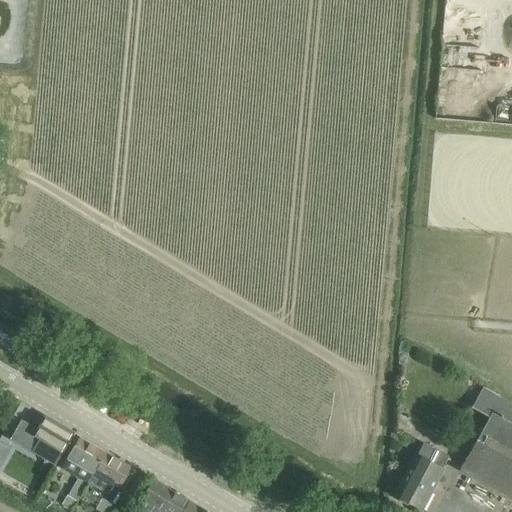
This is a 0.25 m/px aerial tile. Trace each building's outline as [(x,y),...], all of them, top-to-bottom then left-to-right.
[(511,402),(484,386),(472,407),(489,417),(459,469),(511,499),(511,402)] [(21,420),(10,438),(31,450),(31,451),(54,465),(73,433),(45,416),(37,429),(21,420)] [(77,478),(76,480),(62,505),(71,510),(87,482),(86,482),(94,471),(96,471),(107,452),(80,436),(62,469),(77,478)] [(0,441),(0,468),(12,449),(0,441)] [(421,510),(443,469),(442,469),(448,457),(424,444),(417,456),(416,455),(394,496),(398,498),(399,502),(406,506),(410,505),(421,510)] [(86,482),(87,482),(109,494),(114,484),(119,487),(131,466),(107,452),(96,471),(94,471),(86,482)] [(154,480),(134,511),(185,511),(191,503),(154,480)] [(102,499),(95,511),(97,511),(107,511),(112,504),(102,499)] [(206,511),(205,511),(191,503),(185,511),(206,511)]
